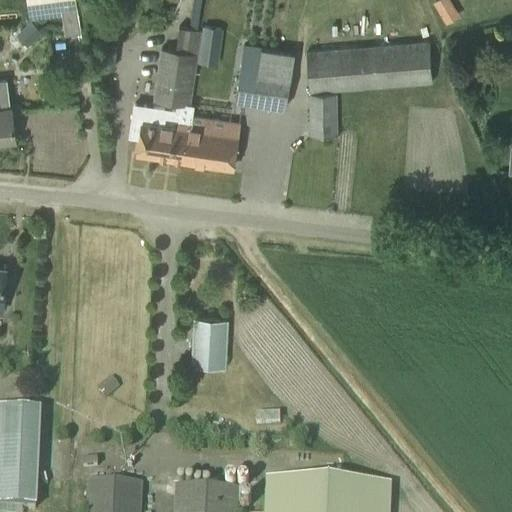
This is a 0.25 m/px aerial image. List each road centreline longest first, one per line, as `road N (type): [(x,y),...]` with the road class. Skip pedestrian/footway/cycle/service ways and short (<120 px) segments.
road 1 (unclassified): [(0,198),(511,248)]
road 2 (track): [(462,511),(225,219)]
